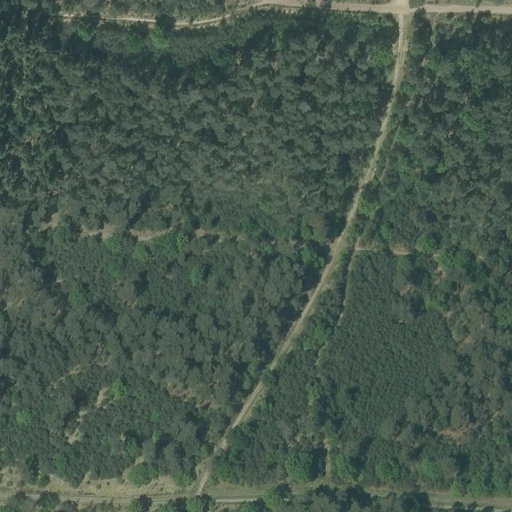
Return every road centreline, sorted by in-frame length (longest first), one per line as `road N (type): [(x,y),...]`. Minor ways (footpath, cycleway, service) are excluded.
road 1 (track): [(0,230),(335,248)]
road 2 (track): [(191,502),(335,248)]
road 3 (track): [(335,248),(388,110),(400,10)]
road 4 (track): [(191,502),(0,496)]
